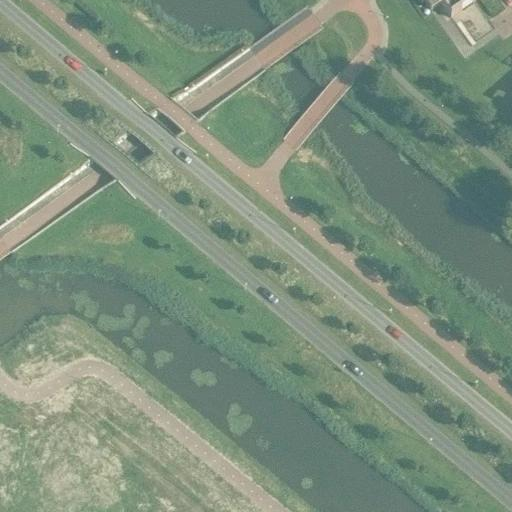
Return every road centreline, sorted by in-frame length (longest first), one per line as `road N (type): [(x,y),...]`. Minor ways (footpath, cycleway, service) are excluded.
road 1 (secondary): [(0,75),(511,504)]
road 2 (secondary): [(511,431),(0,3)]
